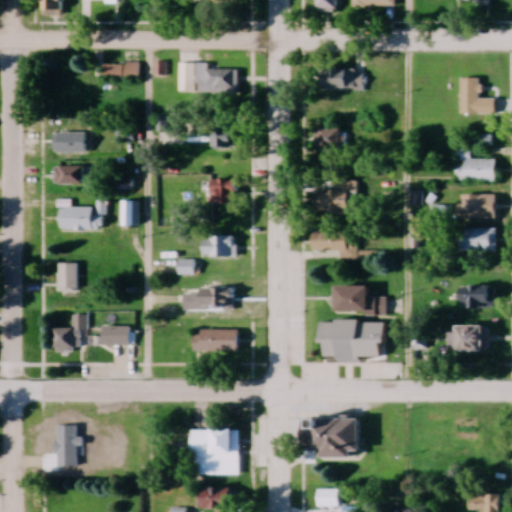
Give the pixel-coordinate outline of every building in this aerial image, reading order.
[(43,0),(44,17),(64,18),(63,0),(43,0)] [(339,0),(317,0),(317,15),(339,15),(339,0)] [(397,10),(397,0),(354,0),(355,10),(397,10)] [(460,0),(460,8),(492,8),(492,0),(460,0)] [(105,66),(105,82),(141,82),(141,66),(105,66)] [(210,66),(181,66),(181,96),(198,96),(198,99),(237,99),(237,72),(210,72),(210,66)] [(361,79),(327,79),(327,89),(361,89),(361,79)] [(234,148),(234,128),(224,128),(224,148),(234,148)] [(119,144),(136,144),(136,130),(119,130),(119,144)] [(58,156),(89,156),(89,135),(58,135),(58,156)] [(472,161),(472,157),(459,157),(459,183),(498,183),(498,161),(472,161)] [(57,186),(86,186),(86,168),(57,168),(57,186)] [(239,183),(215,183),(215,204),(239,204),(239,183)] [(328,214),(355,214),(355,193),(345,193),(345,202),(328,202),(328,214)] [(498,221),(498,197),(462,197),(462,221),(498,221)] [(63,210),(63,233),(97,233),(97,210),(63,210)] [(498,231),(462,231),(462,254),(498,254),(498,231)] [(358,263),(359,235),(315,234),(314,253),(342,254),(342,262),(358,263)] [(205,259),(234,259),(234,238),(205,238),(205,259)] [(79,266),(61,266),(61,291),(79,291),(79,266)] [(339,315),(385,315),(385,298),(373,298),(373,287),(339,287),(339,315)] [(464,310),(495,310),(495,288),(464,288),(464,310)] [(236,313),(236,292),(185,292),(185,313),(236,313)] [(56,354),(81,354),(81,332),(89,332),(89,317),(75,317),(75,329),(56,329),(56,354)] [(388,323),(324,323),(325,361),(388,360),(388,323)] [(492,326),(456,326),(456,354),(492,354),(492,326)] [(105,348),(133,348),(133,328),(105,328),(105,348)] [(203,355),(240,355),(240,332),(203,332),(203,355)] [(317,419),(317,461),(356,461),(356,453),(363,453),(363,419),(317,419)] [(241,432),(192,431),(192,477),(241,478),(241,432)] [(200,511),(233,511),(234,490),(200,490),(200,511)] [(471,497),(471,511),(501,511),(502,497),(471,497)]
